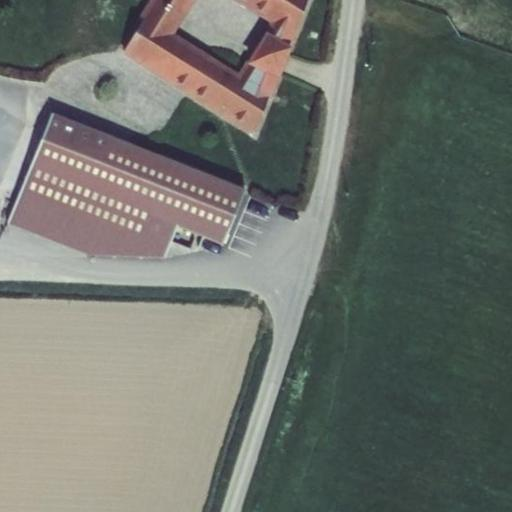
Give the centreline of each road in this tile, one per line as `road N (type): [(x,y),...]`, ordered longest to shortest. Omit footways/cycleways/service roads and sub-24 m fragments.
road 1 (unclassified): [(233,511),(318,228),(353,0)]
road 2 (track): [(0,272),(306,275)]
